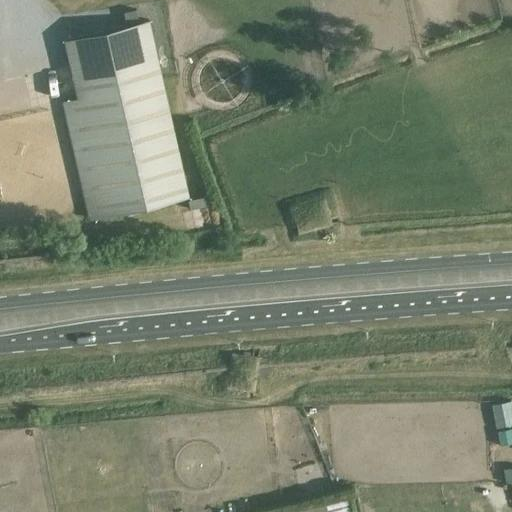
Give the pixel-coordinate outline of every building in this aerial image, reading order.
[(77,97),(61,101),(88,219),(190,195),(150,19),(64,38),(77,97)] [(379,56),(400,49),(394,30),(374,37),(374,39),(351,47),(356,62),(378,54),(379,56)] [(211,193),(190,198),(192,209),(214,204),(211,193)] [(324,202),(297,204),(301,244),(328,242),(324,202)] [(486,433),(502,434),(502,418),(486,418),(486,433)] [(360,480),(364,496),(377,493),(373,477),(360,480)]
